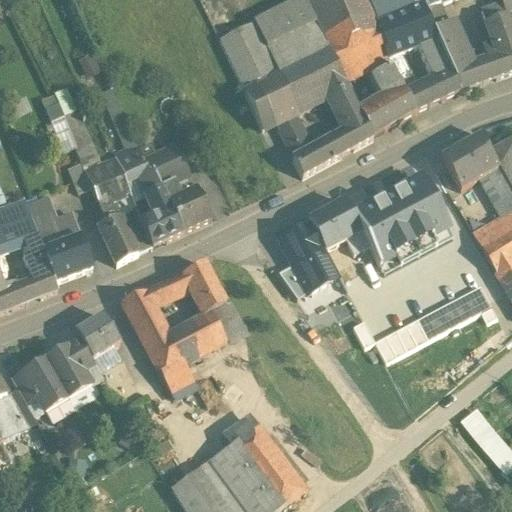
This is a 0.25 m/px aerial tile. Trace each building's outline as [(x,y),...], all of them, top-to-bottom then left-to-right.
[(302,0),(304,4),(327,53),(334,67),(347,61),(350,69),(365,63),(383,56),(387,54),(376,26),(365,0),(302,0)] [(405,14),(399,0),(365,0),(376,26),(405,14)] [(399,0),(405,14),(419,9),(415,0),(399,0)] [(415,0),(419,9),(423,8),(425,13),(438,7),(439,8),(440,8),(437,0),(415,0)] [(511,0),(498,0),(501,6),(504,14),(511,11),(511,0)] [(304,4),(254,28),(278,78),(327,53),(304,4)] [(496,60),(489,62),(489,64),(486,65),(486,63),(475,67),(481,85),(482,87),(511,76),(511,36),(504,14),(501,6),(481,13),(485,26),(484,26),(492,48),(496,60)] [(440,8),(439,8),(438,7),(425,13),(433,34),(447,28),(440,8)] [(376,26),(387,54),(383,56),(387,62),(417,51),(416,50),(436,42),(433,37),(433,34),(425,13),(423,8),(419,9),(405,14),(376,26)] [(447,28),(433,34),(433,37),(436,42),(452,76),(472,69),(453,25),(447,28)] [(278,78),(254,28),(219,45),(243,96),(278,78)] [(431,83),(404,95),(415,116),(460,94),(452,76),(436,42),(416,50),(417,51),(431,83)] [(492,48),(482,51),(486,63),(486,65),(489,64),(489,62),(496,60),(492,48)] [(278,78),(243,96),(261,135),(276,128),(292,120),(329,102),(347,94),(344,86),(336,71),(334,67),(327,53),(278,78)] [(385,100),(359,116),(371,141),(415,116),(404,95),(387,62),(383,56),(365,63),(371,74),(385,100)] [(365,63),(350,69),(347,61),(334,67),(336,71),(344,86),(371,74),(365,63)] [(472,69),(452,76),(460,94),(482,87),(481,85),(475,67),(472,69)] [(110,93),(103,78),(93,83),(100,98),(110,93)] [(347,94),(329,102),(333,116),(343,134),(343,136),(353,153),(372,142),(371,141),(359,116),(347,94)] [(58,108),(45,114),(55,139),(68,134),(58,108)] [(138,155),(121,115),(110,119),(128,159),(138,155)] [(353,153),(343,136),(310,154),(292,120),(276,128),(294,163),(292,164),(302,181),(353,153)] [(94,157),(85,135),(71,141),(80,164),(94,157)] [(490,154),(481,138),(441,162),(460,195),(481,182),(500,171),(499,170),(490,154)] [(511,141),(490,154),(499,170),(511,162),(511,141)] [(176,152),(143,167),(148,177),(152,174),(161,193),(173,187),(172,185),(188,178),(176,152)] [(128,159),(115,165),(129,198),(132,205),(144,200),(154,221),(140,227),(151,252),(182,238),(161,193),(152,174),(148,177),(143,167),(138,155),(128,159)] [(511,162),(499,170),(500,171),(511,192),(511,162)] [(115,165),(86,178),(91,192),(98,209),(113,204),(129,198),(115,165)] [(511,192),(500,171),(481,182),(503,222),(511,216),(511,192)] [(86,178),(72,184),(78,197),(91,192),(86,178)] [(420,182),(352,219),(369,251),(379,270),(447,233),(420,182)] [(196,194),(180,201),(173,187),(161,193),(182,238),(211,225),(196,194)] [(46,202),(25,210),(33,232),(49,226),(54,224),(55,224),(46,202)] [(137,259),(119,220),(119,219),(113,204),(98,209),(105,226),(97,230),(116,270),(137,259)] [(352,219),(344,206),(309,225),(310,227),(325,255),(345,244),(360,236),(352,219)] [(23,207),(0,215),(0,259),(24,251),(37,282),(33,284),(40,302),(56,295),(54,287),(42,256),(38,246),(33,232),(25,210),(23,207)] [(511,216),(503,222),(498,225),(507,241),(503,243),(511,258),(511,216)] [(63,248),(42,256),(54,287),(91,273),(70,218),(55,224),(54,224),(63,248)] [(498,225),(473,240),(483,255),(503,243),(507,241),(498,225)] [(49,226),(33,232),(38,246),(54,240),(49,226)] [(325,255),(310,227),(276,245),(291,272),(305,299),(306,300),(340,282),(325,255)] [(353,259),(369,251),(360,236),(345,244),(353,259)] [(511,258),(503,243),(483,255),(496,276),(511,266),(511,258)] [(511,266),(496,276),(495,277),(506,296),(511,292),(511,266)] [(225,308),(203,267),(181,280),(188,293),(203,320),(225,308)] [(276,280),(294,305),(305,299),(291,272),(276,280)] [(181,280),(170,285),(178,300),(188,293),(181,280)] [(0,296),(0,318),(40,302),(33,284),(0,296)] [(170,285),(121,307),(129,322),(154,311),(178,300),(170,285)] [(491,311),(480,291),(374,347),(385,367),(491,311)] [(203,320),(168,340),(182,365),(183,369),(245,337),(232,312),(228,314),(225,308),(203,320)] [(168,340),(154,311),(129,322),(159,377),(182,365),(168,340)] [(102,319),(73,336),(79,345),(91,365),(119,347),(102,319)] [(91,365),(79,345),(68,351),(82,375),(93,369),(91,365)] [(68,351),(44,365),(66,402),(90,389),(82,375),(68,351)] [(44,365),(21,378),(22,378),(36,403),(44,416),(66,402),(44,365)] [(182,365),(159,377),(165,388),(187,376),(183,369),(182,365)] [(187,376),(165,388),(180,416),(201,402),(187,376)] [(36,403),(22,378),(11,384),(25,409),(36,403)] [(241,398),(242,395),(241,392),(239,390),(237,389),(235,388),(232,389),(230,390),(228,392),(228,395),(228,398),(230,400),(232,402),(235,402),(237,401),(240,400),(241,398)] [(6,400),(0,403),(0,417),(7,413),(12,410),(6,400)] [(19,423),(12,410),(7,413),(14,426),(19,423)] [(511,470),(511,451),(476,412),(462,425),(507,475),(511,470)] [(14,426),(7,413),(0,417),(0,444),(1,446),(20,437),(14,426)] [(281,511),(304,495),(257,431),(228,452),(273,511),(281,511)] [(1,446),(0,446),(0,470),(10,465),(1,446)] [(273,511),(228,452),(206,468),(238,511),(273,511)] [(238,511),(206,468),(172,493),(183,511),(238,511)]
